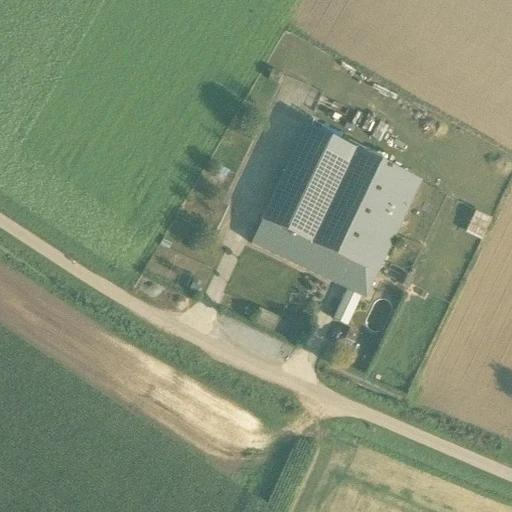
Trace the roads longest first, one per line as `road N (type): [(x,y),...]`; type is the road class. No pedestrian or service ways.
road 1 (unclassified): [(511,476),(144,313)]
road 2 (track): [(144,313),(0,221)]
